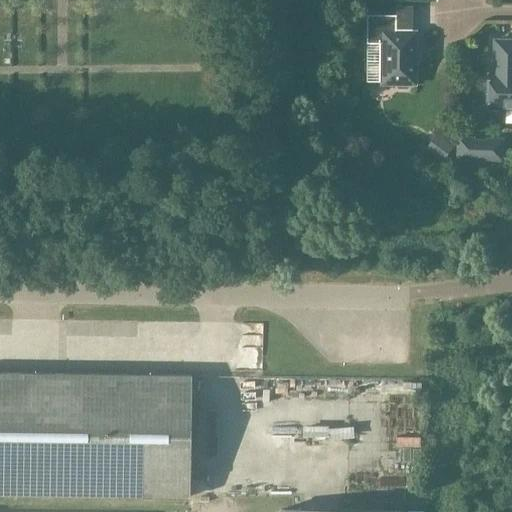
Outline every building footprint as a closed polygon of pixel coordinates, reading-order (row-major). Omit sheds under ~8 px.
[(366,15),(366,43),(381,43),(381,84),(395,84),(396,89),(407,89),(409,84),(414,84),(414,32),(395,32),(395,16),(366,15)] [(488,74),(487,108),(504,109),(506,111),(511,111),(511,40),(494,41),(493,74),(488,74)] [(498,160),(499,143),(460,141),(460,159),(498,160)] [(0,494),(188,497),(189,376),(0,372),(0,494)] [(331,399),(331,388),(301,387),(301,398),(331,399)] [(357,498),(345,498),(345,486),(337,486),(337,503),(357,503),(357,498)]
